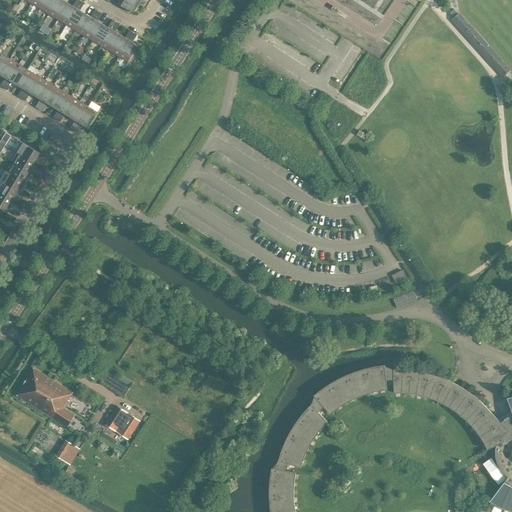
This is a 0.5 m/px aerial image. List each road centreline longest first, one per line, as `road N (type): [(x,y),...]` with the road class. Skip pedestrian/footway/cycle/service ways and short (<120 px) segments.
road 1 (unclassified): [(458,336),(433,306),(350,324),(306,319),(95,191)]
road 2 (residential): [(0,265),(70,149),(63,134),(0,94)]
road 3 (unclassified): [(95,191),(217,0)]
road 4 (unclassified): [(0,335),(95,191)]
